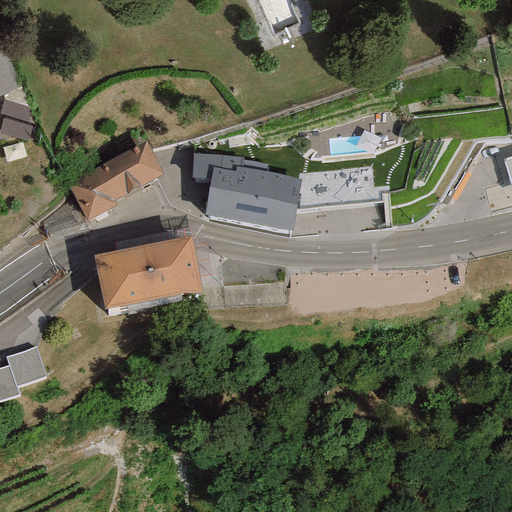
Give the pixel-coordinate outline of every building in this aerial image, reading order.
[(146,149),(71,185),(90,224),(119,209),(116,203),(161,181),(146,149)] [(242,157),(192,154),(191,179),(210,182),(205,216),(291,231),(299,179),(241,167),(242,157)] [(511,157),(503,160),(511,189),(511,157)] [(47,215),(42,219),(52,244),(89,234),(69,188),(68,195),(61,205),(47,215)] [(114,245),(116,257),(193,241),(201,281),(212,278),(201,227),(114,245)] [(116,257),(94,262),(106,318),(204,297),(201,281),(193,241),(116,257)] [(6,355),(8,363),(16,387),(46,377),(36,345),(6,355)] [(0,366),(0,399),(18,394),(16,387),(8,363),(0,366)]
